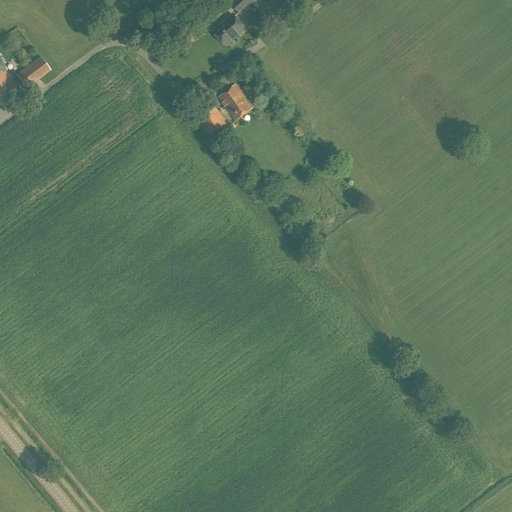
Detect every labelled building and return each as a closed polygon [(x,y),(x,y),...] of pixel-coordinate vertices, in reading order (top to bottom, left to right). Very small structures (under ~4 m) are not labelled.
[(240,15),(256,0),(229,0),(228,1),(240,15)] [(270,0),(264,6),(280,24),(305,0),(270,0)] [(225,45),(246,26),(235,14),(214,33),(225,45)] [(26,88),(50,70),(40,57),(17,75),(26,88)] [(0,103),(19,92),(6,71),(6,70),(0,60),(0,103)] [(236,120),(253,108),(236,84),(219,97),(236,120)] [(212,138),(229,126),(215,106),(198,119),(212,138)]
